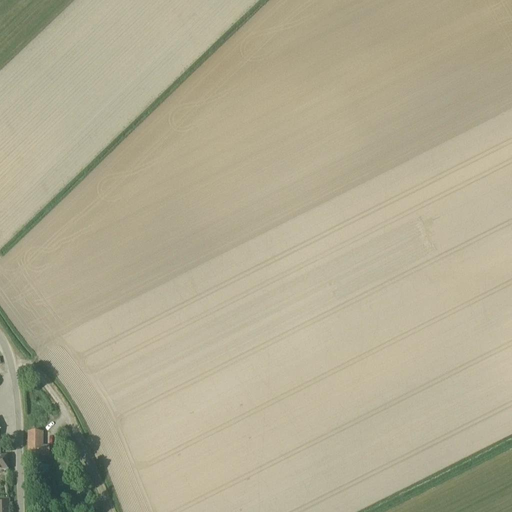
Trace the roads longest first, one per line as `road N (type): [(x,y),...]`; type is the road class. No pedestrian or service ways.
road 1 (track): [(13,369),(30,366),(49,389),(108,511)]
road 2 (unclassified): [(21,511),(13,369),(0,336)]
